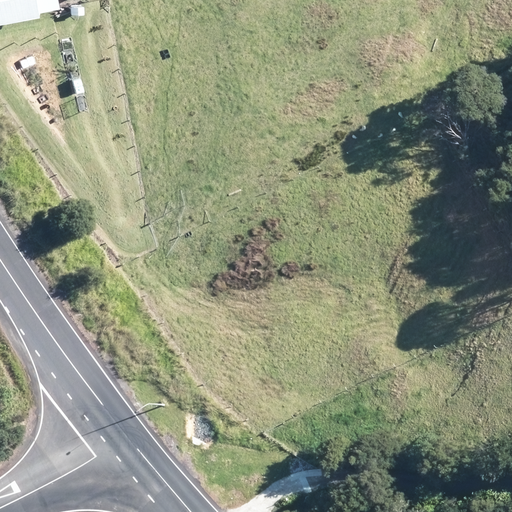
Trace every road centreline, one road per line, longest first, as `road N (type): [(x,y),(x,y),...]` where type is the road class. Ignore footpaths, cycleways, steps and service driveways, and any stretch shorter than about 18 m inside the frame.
road 1 (primary): [(126,435),(0,261)]
road 2 (unclassified): [(0,508),(126,435)]
